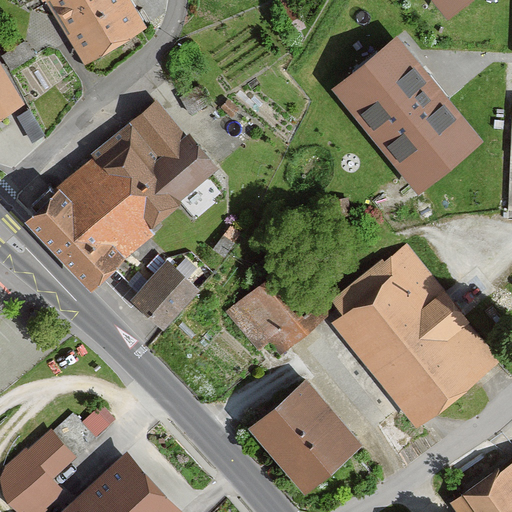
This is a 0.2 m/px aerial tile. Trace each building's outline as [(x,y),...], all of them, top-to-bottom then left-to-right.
[(44,0),(89,67),(150,27),(131,0),(44,0)] [(476,128),(395,31),(339,78),(420,175),(476,128)] [(0,121),(28,105),(0,59),(0,121)] [(219,173),(153,100),(25,216),(91,289),(219,173)] [(211,272),(187,247),(174,259),(198,284),(211,272)] [(382,259),(334,300),(344,312),(331,322),(420,428),(499,362),(467,324),(471,321),(445,290),(441,294),(404,249),(386,264),(382,259)] [(202,290),(167,259),(132,299),(167,329),(202,290)] [(320,317),(274,268),(225,315),(260,352),(272,341),(283,352),(320,317)] [(364,441),(307,377),(249,428),(306,492),(364,441)] [(110,424),(96,410),(83,423),(96,437),(110,424)] [(26,450),(0,472),(0,478),(7,504),(14,511),(44,511),(68,491),(56,479),(79,459),(54,431),(28,453),(26,450)] [(179,511),(125,453),(60,511),(179,511)] [(511,511),(511,462),(451,506),(455,511),(511,511)]
